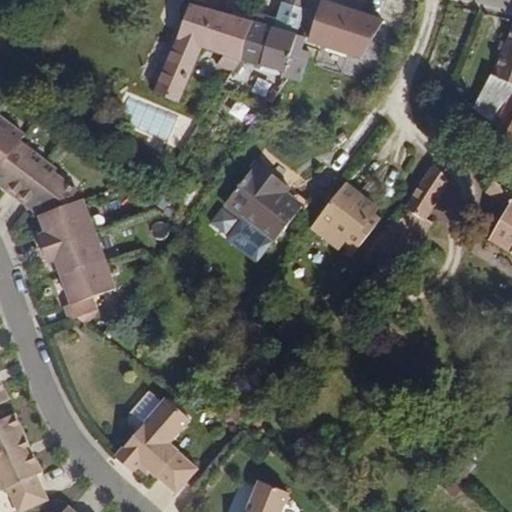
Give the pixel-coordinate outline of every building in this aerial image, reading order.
[(302,22),(307,0),(280,0),(277,16),(302,22)] [(213,67),(229,72),(236,63),(250,23),(194,1),(158,97),(180,106),(201,51),(220,58),(213,67)] [(365,57),(386,21),(324,1),(312,40),(365,57)] [(299,43),(300,41),(250,23),(236,63),(285,81),(284,85),(302,93),(312,67),(293,60),(299,43)] [(511,29),(500,72),(503,82),(497,81),(490,104),(511,110),(511,103),(511,101),(511,29)] [(228,113),(243,121),(251,105),(236,97),(228,113)] [(488,111),(511,131),(511,110),(490,104),(488,111)] [(0,182),(41,216),(47,234),(40,236),(49,264),(57,260),(72,305),(65,308),(70,322),(77,319),(87,327),(99,314),(95,301),(118,292),(97,232),(86,201),(84,202),(80,192),(57,174),(60,171),(32,148),(23,141),(28,134),(0,111),(0,182)] [(257,230),(259,226),(286,196),(283,194),(287,189),(257,162),(224,202),(257,230)] [(456,186),(440,169),(412,212),(431,223),(438,213),(456,186)] [(511,255),(511,195),(494,185),(487,196),(509,211),(491,242),(511,255)] [(300,209),(304,204),(290,191),(286,196),(300,209)] [(343,264),(342,267),(352,268),(383,229),(376,224),(377,222),(357,207),(361,202),(347,191),(318,227),(345,247),(338,256),(345,261),(343,264)] [(271,243),(300,209),(286,196),(259,226),(257,230),(271,243)] [(377,222),(381,218),(361,202),(357,207),(377,222)] [(438,228),(431,223),(412,212),(402,226),(420,237),(428,243),(438,228)] [(338,256),(345,247),(318,227),(312,234),(334,252),(338,256)] [(0,407),(10,403),(1,384),(0,384),(0,407)] [(165,442),(187,418),(164,397),(160,401),(147,389),(128,411),(141,422),(111,455),(128,470),(132,465),(136,461),(146,470),(172,494),(194,469),(165,442)] [(25,450),(30,448),(22,430),(16,416),(0,422),(0,488),(2,494),(7,492),(15,511),(30,511),(49,504),(38,478),(42,476),(34,458),(29,460),(25,450)] [(132,465),(143,474),(146,470),(136,461),(132,465)] [(278,511),(287,494),(257,481),(244,511),(278,511)]
